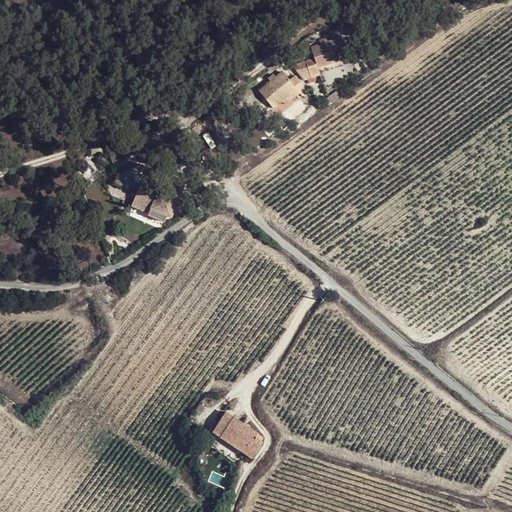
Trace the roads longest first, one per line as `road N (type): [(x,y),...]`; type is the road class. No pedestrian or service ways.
road 1 (track): [(350,0),(187,124),(228,201)]
road 2 (track): [(0,174),(152,120),(190,122)]
